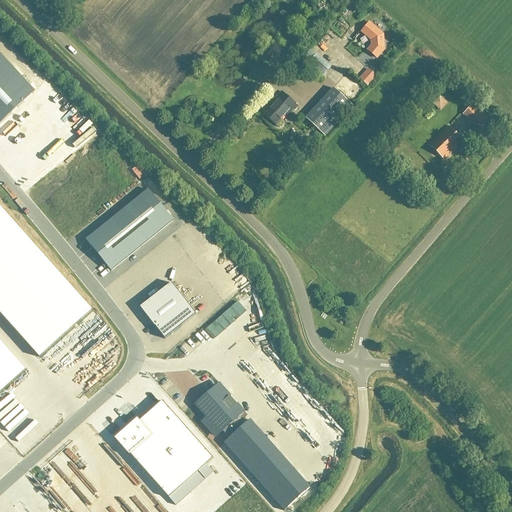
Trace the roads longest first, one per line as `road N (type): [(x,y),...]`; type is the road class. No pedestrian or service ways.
road 1 (unclassified): [(359,365),(318,348),(275,244),(19,0)]
road 2 (unclassified): [(0,173),(126,330),(136,358),(125,378),(0,488)]
road 3 (unclassified): [(359,365),(374,303),(511,144)]
road 4 (unclassified): [(511,497),(413,377),(359,365)]
road 5 (unclassified): [(359,365),(357,451),(326,511)]
